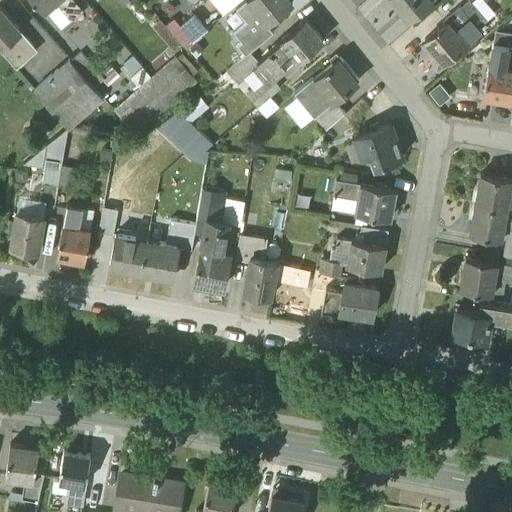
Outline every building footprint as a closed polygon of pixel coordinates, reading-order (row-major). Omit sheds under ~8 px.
[(35,0),(44,10),(55,1),(71,19),(82,10),(74,0),(35,0)] [(239,0),(211,0),(224,14),(239,0)] [(292,2),(290,0),(246,0),(236,9),(246,21),(233,31),(241,41),(242,42),(266,23),(266,24),(292,2)] [(392,0),(408,20),(432,1),(431,0),(392,0)] [(20,29),(0,5),(0,46),(19,30),(20,29)] [(180,26),(192,39),(205,28),(194,14),(180,26)] [(461,26),(453,16),(425,39),(445,62),(472,39),(471,39),(481,31),(470,18),(461,26)] [(324,40),(306,17),(279,39),(279,40),(268,50),(270,52),(258,61),(257,62),(260,65),(270,78),(272,80),(273,79),(287,68),(281,62),(291,54),(297,62),(324,40)] [(266,24),(266,23),(242,42),(241,41),(237,45),(246,56),(250,52),(273,32),(266,24)] [(19,30),(0,46),(17,66),(36,49),(19,30)] [(511,46),(493,43),(489,65),(488,65),(482,97),(511,101),(511,46)] [(246,56),(227,71),(238,84),(260,65),(257,62),(258,61),(250,52),(246,56)] [(103,79),(81,53),(72,60),(94,87),(103,79)] [(176,57),(116,109),(136,132),(196,81),(176,57)] [(341,57),(314,80),(312,78),(295,92),(315,117),(336,100),(360,80),(341,57)] [(102,97),(69,58),(34,89),(68,127),(102,97)] [(270,78),(248,96),(258,108),(281,89),(273,79),(272,80),(270,78)] [(293,109),(279,93),(256,114),(271,129),(293,109)] [(346,112),(345,114),(353,122),(369,107),(361,99),(346,112)] [(336,100),(315,117),(326,131),(345,114),(346,112),(336,100)] [(219,125),(211,116),(194,131),(203,140),(219,125)] [(391,124),(354,136),(362,158),(370,156),(375,168),(403,158),(391,124)] [(58,184),(68,127),(48,144),(43,181),(58,184)] [(74,168),(62,165),(58,184),(70,187),(74,168)] [(511,180),(480,175),(475,204),(506,209),(511,180)] [(396,189),(337,179),(334,196),(358,200),(356,213),(391,219),(396,189)] [(223,198),(201,194),(196,226),(195,230),(204,232),(207,220),(219,222),(223,198)] [(358,200),(334,196),(331,209),(356,213),(358,200)] [(245,202),(223,198),(219,222),(228,224),(241,227),(245,202)] [(91,230),(76,227),(80,206),(67,203),(63,224),(62,224),(55,256),(84,261),(91,230)] [(506,209),(475,204),(470,234),(501,239),(502,237),(506,209)] [(117,210),(103,208),(98,231),(112,234),(117,210)] [(44,217),(17,212),(10,247),(38,253),(44,217)] [(229,255),(217,252),(217,251),(216,250),(219,236),(225,238),(228,224),(219,222),(207,220),(204,232),(201,248),(194,283),(223,288),(229,255)] [(196,226),(170,221),(166,241),(178,243),(177,247),(178,247),(178,249),(191,251),(195,230),(196,226)] [(389,231),(361,226),(360,234),(365,235),(364,240),(386,244),(389,231)] [(159,245),(135,240),(135,238),(116,235),(110,264),(127,267),(127,269),(173,278),(178,249),(178,247),(177,247),(160,243),(159,245)] [(254,237),(240,235),(235,260),(250,263),(254,237)] [(276,263),(264,261),(268,239),(254,237),(250,263),(244,293),(270,298),(276,263)] [(364,240),(352,238),(351,239),(337,237),(335,250),(349,253),(347,265),(382,271),(386,244),(364,240)] [(511,239),(502,237),(501,239),(506,240),(503,257),(511,258),(511,239)] [(499,263),(465,257),(460,289),(491,294),(494,280),(511,282),(511,266),(499,264),(499,263)] [(343,262),(322,258),(319,273),(340,277),(343,262)] [(302,270),(278,266),(275,282),(300,286),(302,270)] [(378,288),(345,282),(343,290),(326,287),(322,311),(358,318),(358,314),(373,316),(378,288)] [(478,311),(456,308),(451,334),(486,340),(490,316),(510,319),(510,324),(511,324),(511,308),(480,303),(478,311)] [(38,444),(9,440),(5,472),(26,475),(23,494),(37,497),(45,468),(35,467),(38,444)] [(90,451),(63,446),(58,476),(69,478),(67,490),(71,491),(69,499),(82,501),(90,451)] [(153,481),(139,479),(139,475),(119,472),(112,511),(177,511),(183,478),(158,474),(158,472),(155,471),(153,481)] [(231,511),(237,484),(209,478),(202,509),(215,511),(231,511)] [(301,511),(304,500),(271,494),(267,511),(301,511)]
